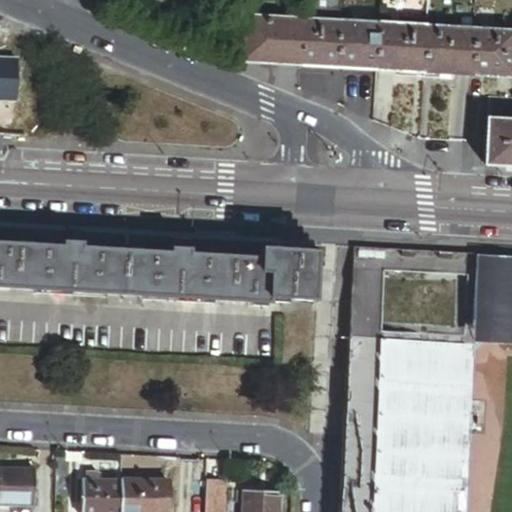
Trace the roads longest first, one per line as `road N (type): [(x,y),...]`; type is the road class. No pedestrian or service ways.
road 1 (residential): [(0,425),(269,441),(312,469)]
road 2 (secondary): [(0,182),(289,198)]
road 3 (residential): [(35,14),(294,115)]
road 4 (unknown): [(35,14),(106,188)]
road 5 (residential): [(381,204),(372,158),(294,115)]
road 6 (secondary): [(381,204),(511,211)]
